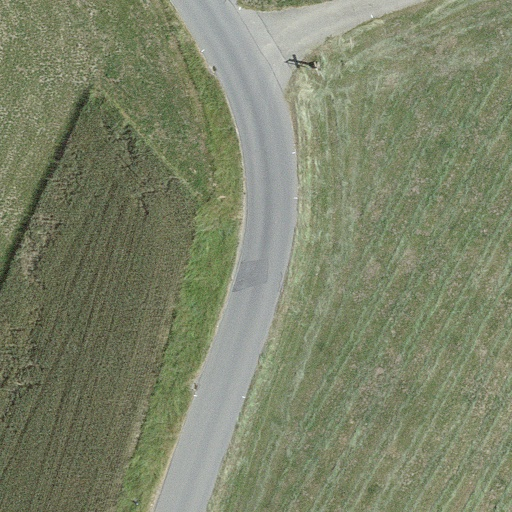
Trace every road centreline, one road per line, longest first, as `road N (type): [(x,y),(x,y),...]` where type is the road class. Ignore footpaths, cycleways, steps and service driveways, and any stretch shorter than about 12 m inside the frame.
road 1 (unclassified): [(200,0),(252,86),(273,210),(247,318),(179,511)]
road 2 (track): [(233,51),(384,0)]
